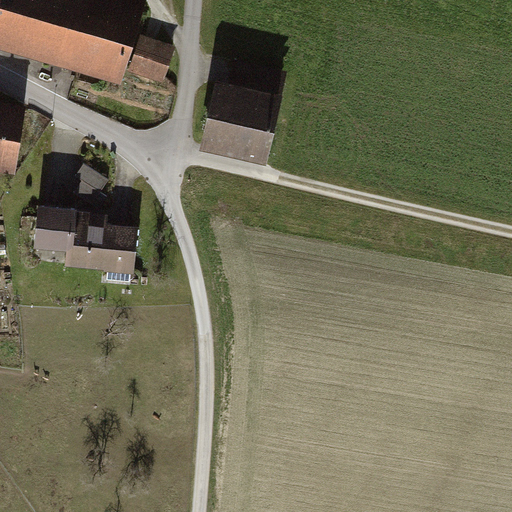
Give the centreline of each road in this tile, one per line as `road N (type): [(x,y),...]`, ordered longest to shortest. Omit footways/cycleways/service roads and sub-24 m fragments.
road 1 (track): [(511,230),(199,158),(161,161)]
road 2 (track): [(197,511),(206,323),(161,161)]
road 3 (residential): [(161,161),(0,79)]
road 4 (track): [(161,161),(181,124),(196,0)]
